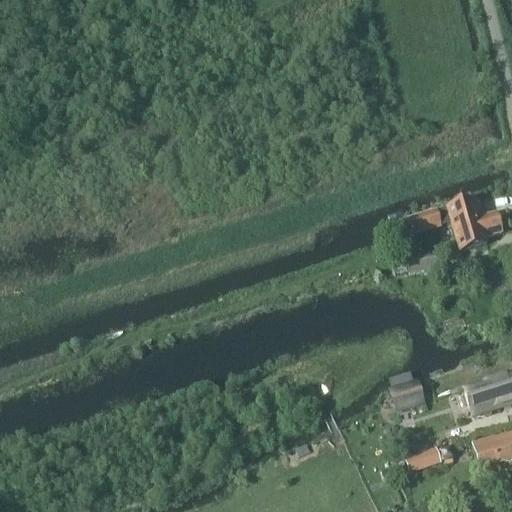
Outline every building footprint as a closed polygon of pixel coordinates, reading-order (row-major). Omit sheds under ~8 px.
[(458,258),(485,250),(482,243),(500,238),(494,219),(477,225),(471,207),(445,215),(458,258)] [(401,229),(406,244),(438,234),(433,219),(401,229)] [(408,283),(437,274),(433,259),(404,268),(408,283)] [(511,404),(511,375),(463,391),(472,418),(511,404)] [(422,404),(416,386),(389,394),(396,413),(422,404)] [(511,458),(511,431),(473,442),(480,468),(511,458)] [(434,450),(402,461),(407,476),(439,465),(434,450)]
